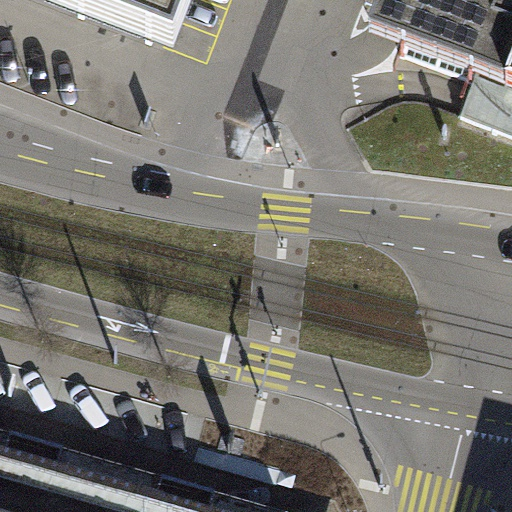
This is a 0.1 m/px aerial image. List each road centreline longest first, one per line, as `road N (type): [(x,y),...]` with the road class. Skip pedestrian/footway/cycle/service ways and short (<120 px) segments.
road 1 (secondary): [(511,251),(171,199),(0,153)]
road 2 (secondary): [(0,299),(263,368),(470,410)]
road 3 (secondary): [(511,262),(470,410)]
